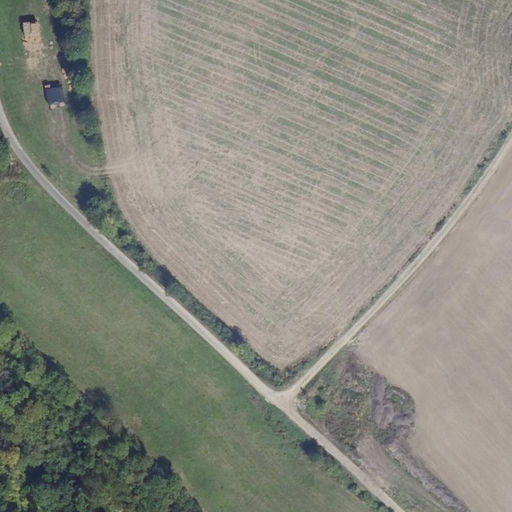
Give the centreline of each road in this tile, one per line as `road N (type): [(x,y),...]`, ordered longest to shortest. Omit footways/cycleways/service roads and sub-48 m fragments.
road 1 (track): [(511,139),(446,235),(285,404),(399,511)]
road 2 (unclassified): [(285,404),(49,189),(0,113)]
